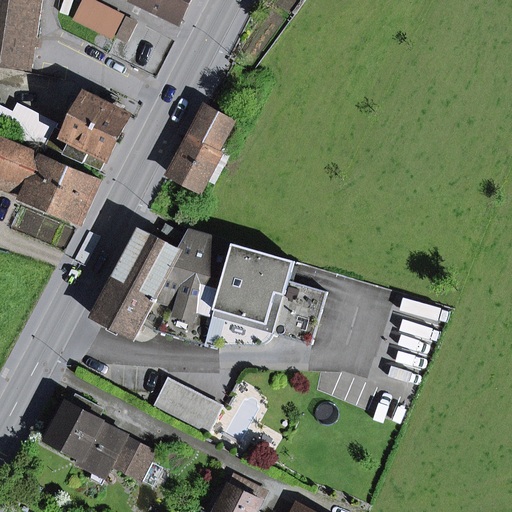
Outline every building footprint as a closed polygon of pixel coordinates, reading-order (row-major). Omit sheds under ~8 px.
[(0,0),(0,62),(32,67),(41,0),(0,0)] [(85,0),(75,20),(113,39),(124,16),(92,0),(85,0)] [(191,0),(136,0),(137,0),(182,22),(191,0)] [(117,37),(127,41),(136,23),(127,19),(117,37)] [(225,98),(240,106),(244,98),(229,90),(225,98)] [(102,170),(108,157),(110,157),(130,117),(112,108),(116,101),(105,96),(102,103),(88,96),(82,107),(75,120),(67,136),(56,130),(49,146),(102,170)] [(68,117),(75,120),(82,107),(75,103),(68,117)] [(19,106),(15,115),(1,108),(3,133),(47,150),(49,146),(56,130),(58,126),(19,106)] [(235,121),(211,108),(208,106),(185,149),(178,162),(171,175),(202,191),(208,179),(222,153),(219,151),(235,121)] [(208,179),(215,183),(234,146),(231,144),(241,125),(235,121),(219,151),(222,153),(208,179)] [(4,138),(0,147),(0,172),(30,185),(43,155),(4,138)] [(173,160),(178,162),(185,149),(178,146),(175,153),(176,153),(173,160)] [(29,198),(28,200),(49,209),(68,166),(43,155),(30,185),(34,187),(29,198)] [(49,209),(84,224),(103,181),(68,166),(49,209)] [(30,185),(0,172),(0,185),(29,198),(34,187),(30,185)] [(182,250),(142,229),(121,268),(161,290),(182,250)] [(329,292),(291,282),(297,262),(191,232),(182,250),(161,290),(158,296),(173,304),(159,332),(208,346),(208,345),(220,348),(220,346),(264,345),(271,341),(275,334),(313,345),(329,292)] [(173,304),(158,296),(161,290),(121,268),(96,317),(135,338),(143,324),(159,332),(173,304)] [(372,375),(399,383),(403,369),(376,361),(372,375)] [(155,406),(210,434),(224,407),(169,379),(155,406)] [(71,405),(82,411),(87,401),(76,395),(71,405)] [(113,466),(141,481),(155,454),(127,439),(128,436),(99,420),(104,410),(87,401),(82,411),(71,405),(69,404),(59,423),(55,421),(47,435),(51,437),(50,440),(84,458),(80,464),(94,471),(100,467),(110,472),(113,466)] [(102,485),(110,472),(100,467),(94,471),(91,479),(102,485)] [(260,511),(259,511),(269,493),(235,476),(216,511),(260,511)]
